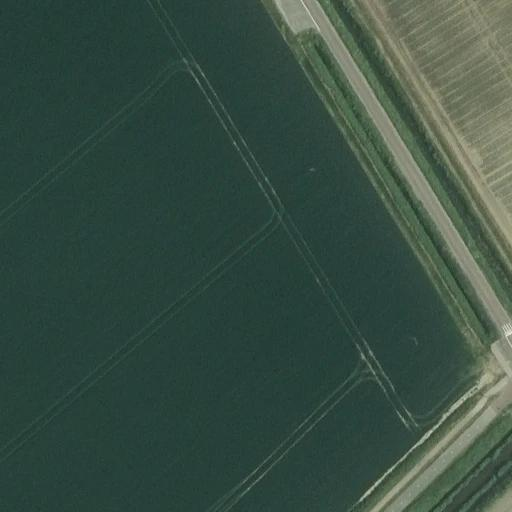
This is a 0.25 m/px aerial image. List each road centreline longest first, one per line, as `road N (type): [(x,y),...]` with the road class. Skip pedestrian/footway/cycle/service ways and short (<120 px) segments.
road 1 (unclassified): [(511,345),(306,0)]
road 2 (unknown): [(511,378),(371,511)]
